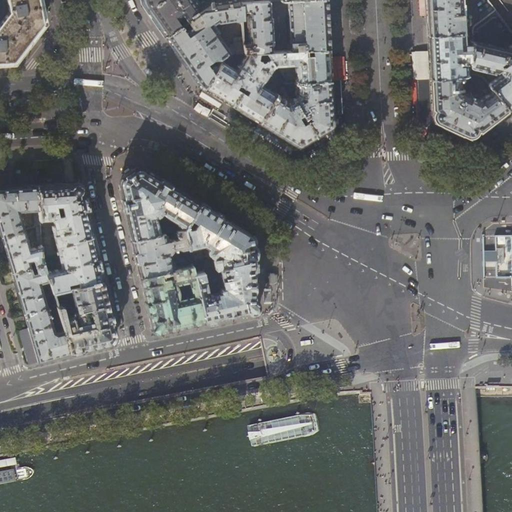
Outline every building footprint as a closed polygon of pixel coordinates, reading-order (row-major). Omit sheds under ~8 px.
[(39,0),(0,0),(0,62),(13,62),(43,22),(41,11),(39,0)] [(140,0),(141,1),(142,3),(143,5),(153,20),(164,36),(179,25),(174,17),(180,13),(186,21),(201,10),(235,5),(235,0),(201,0),(197,3),(195,0),(140,0)] [(325,0),(287,0),(290,50),(328,48),(327,22),(325,0)] [(463,34),(461,0),(425,0),(426,12),(427,35),(463,34)] [(240,2),(240,4),(241,11),(247,10),(249,12),(250,42),(249,43),(242,43),(243,53),(245,52),(257,52),(265,51),(270,51),(270,43),(271,42),(270,16),(268,16),(267,1),(253,2),(240,2)] [(240,4),(235,5),(201,10),(186,21),(191,29),(185,33),(179,25),(164,36),(180,59),(198,85),(202,88),(219,60),(223,54),(224,54),(232,53),(243,53),(242,43),(242,38),(234,38),(234,43),(227,48),(211,25),(216,22),(241,19),(241,11),(240,4)] [(464,42),(463,34),(427,35),(428,51),(428,56),(430,79),(459,77),(461,77),(462,76),(463,76),(464,75),(467,71),(468,70),(469,69),(470,68),(471,68),(471,67),(470,67),(470,66),(469,65),(469,64),(469,63),(468,54),(471,42),(464,42)] [(511,47),(509,50),(471,42),(468,54),(469,63),(469,64),(469,65),(470,66),(470,67),(471,67),(471,68),(478,70),(490,72),(489,76),(489,83),(507,110),(511,106),(511,47)] [(328,48),(290,50),(270,51),(265,51),(268,58),(273,65),(296,64),(297,82),(330,80),(329,68),(329,62),(328,48)] [(428,56),(428,51),(419,52),(421,79),(430,79),(428,56)] [(257,52),(245,52),(235,70),(219,60),(202,88),(217,97),(230,105),(259,60),(256,58),(257,52)] [(261,61),(259,60),(230,105),(246,115),(258,122),(275,95),(276,94),(261,85),(273,65),(268,58),(261,61)] [(329,68),(330,80),(338,80),(337,67),(329,68)] [(477,76),(478,70),(471,68),(470,68),(469,69),(468,70),(467,71),(464,75),(463,76),(462,76),(461,77),(459,77),(430,79),(430,96),(431,109),(432,109),(434,109),(433,110),(432,113),(431,115),(432,118),(432,119),(434,121),(433,122),(434,122),(452,131),(468,138),(468,137),(470,137),(472,137),(473,136),(474,135),(475,134),(477,133),(477,131),(478,130),(479,131),(491,122),(507,110),(489,83),(488,83),(487,84),(487,85),(487,87),(482,91),(485,95),(479,100),(460,91),(459,80),(461,78),(462,77),(466,76),(470,75),(472,75),(475,75),(477,76)] [(430,96),(430,79),(421,79),(423,109),(431,109),(430,96)] [(330,80),(297,82),(298,96),(293,99),(315,137),(318,135),(330,128),(331,127),(331,126),(332,125),(332,124),(331,114),(329,81),(330,80)] [(329,81),(331,114),(342,114),(340,80),(329,81)] [(287,102),(275,95),(258,122),(279,135),(294,144),(296,146),(297,146),(309,140),(312,138),(315,137),(293,99),(287,102)] [(279,135),(258,122),(254,129),(293,154),(302,154),(313,147),(309,140),(297,146),(296,146),(294,144),(279,135)] [(452,131),(434,122),(431,130),(465,145),(468,138),(452,131)] [(345,158),(343,156),(341,154),(332,162),(336,166),(338,167),(339,167),(342,164),(345,161),(345,160),(345,158)] [(184,227),(199,203),(170,185),(144,169),(132,169),(123,176),(119,186),(126,217),(131,240),(164,232),(162,224),(158,225),(155,219),(154,216),(152,214),(158,209),(165,215),(170,219),(175,222),(175,223),(176,224),(177,225),(179,225),(181,226),(182,226),(184,227)] [(70,287),(102,280),(88,217),(81,187),(75,183),(60,184),(37,185),(38,209),(38,213),(39,220),(52,219),(54,226),(51,226),(61,268),(45,271),(48,280),(49,283),(50,288),(51,292),(70,287)] [(18,211),(38,209),(37,185),(12,187),(5,187),(0,187),(0,231),(1,236),(24,229),(18,211)] [(222,202),(223,203),(225,204),(228,206),(230,207),(231,207),(233,206),(235,204),(235,203),(234,203),(233,202),(229,200),(227,198),(226,198),(225,198),(224,199),(222,202)] [(250,235),(199,203),(184,227),(183,228),(187,248),(187,249),(203,245),(208,248),(207,249),(207,250),(207,252),(207,253),(208,254),(214,258),(213,259),(215,268),(219,267),(254,259),(254,252),(254,247),(253,247),(253,245),(253,243),(253,242),(253,241),(253,239),(252,237),(251,236),(250,235)] [(166,239),(164,232),(131,240),(135,259),(139,277),(174,269),(172,261),(170,260),(168,254),(172,250),(178,249),(180,250),(187,248),(183,228),(175,230),(177,237),(166,239)] [(24,229),(1,236),(7,257),(12,272),(30,266),(29,260),(33,259),(35,265),(43,263),(41,258),(40,240),(38,241),(38,246),(29,248),(24,229)] [(255,284),(254,259),(219,267),(224,287),(222,288),(220,290),(221,291),(208,294),(203,271),(193,273),(204,321),(216,318),(254,310),(255,308),(255,284)] [(43,263),(35,265),(36,271),(32,272),(30,266),(12,272),(18,294),(24,313),(47,306),(40,282),(48,280),(45,271),(43,263)] [(191,265),(174,269),(139,277),(144,296),(151,328),(157,332),(169,329),(176,327),(204,321),(193,273),(191,265)] [(271,273),(269,273),(269,285),(275,285),(276,284),(277,283),(277,279),(277,275),(276,274),(274,273),(271,273)] [(102,280),(70,287),(75,311),(74,311),(74,312),(73,312),(73,313),(73,314),(73,315),(65,317),(62,306),(61,305),(56,306),(60,320),(63,329),(69,351),(73,350),(108,343),(110,342),(112,341),(113,339),(114,336),(114,334),(108,308),(102,280)] [(55,304),(47,306),(24,313),(28,328),(19,331),(29,364),(30,363),(48,358),(69,351),(63,329),(56,331),(54,330),(52,323),(60,320),(56,306),(55,304)]
